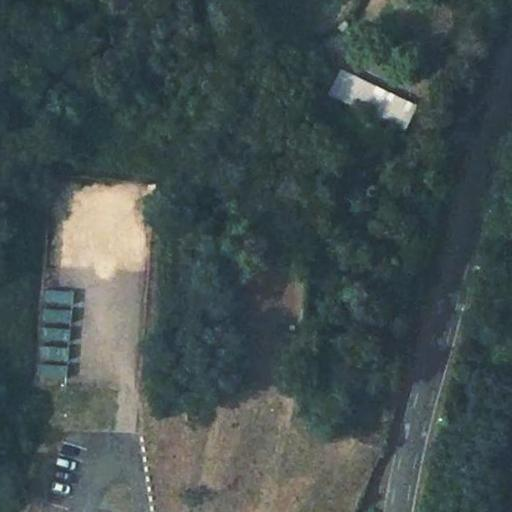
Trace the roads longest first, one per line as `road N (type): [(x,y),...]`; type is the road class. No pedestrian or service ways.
road 1 (track): [(295,511),(374,433),(486,51),(488,0)]
road 2 (unclassified): [(511,66),(396,511)]
road 3 (track): [(196,511),(208,442),(241,362),(268,373),(281,390),(255,511)]
